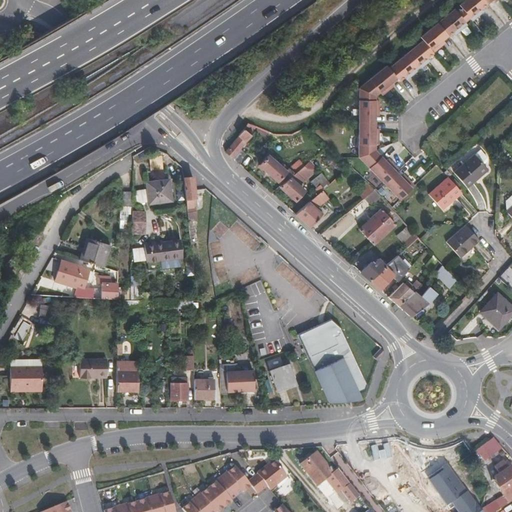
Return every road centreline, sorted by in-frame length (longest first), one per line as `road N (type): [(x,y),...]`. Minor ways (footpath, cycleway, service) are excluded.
road 1 (residential): [(340,428),(325,413),(0,418)]
road 2 (trunk): [(0,182),(175,76),(280,0)]
road 3 (residential): [(340,428),(155,432),(73,446)]
road 4 (trunk): [(222,178),(213,140),(224,121),(357,0)]
road 5 (primary): [(387,330),(222,178)]
road 6 (residential): [(0,331),(64,214),(123,162)]
road 7 (trunk): [(0,212),(163,119)]
road 8 (trunk): [(158,0),(0,87)]
road 9 (primary): [(163,119),(39,20)]
road 10 (residential): [(413,129),(410,112),(495,51)]
